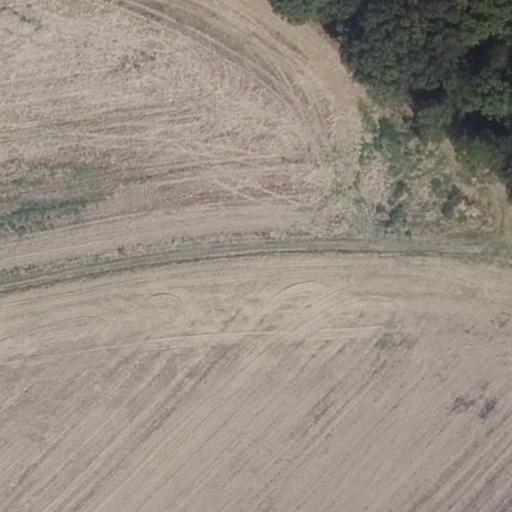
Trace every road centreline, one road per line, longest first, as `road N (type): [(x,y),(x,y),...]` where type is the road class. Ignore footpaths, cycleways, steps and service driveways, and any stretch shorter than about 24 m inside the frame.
road 1 (track): [(0,287),(300,242),(511,236)]
road 2 (track): [(312,0),(339,17),(511,215)]
